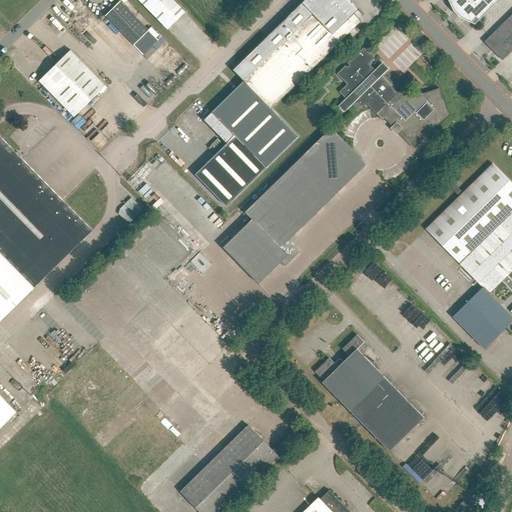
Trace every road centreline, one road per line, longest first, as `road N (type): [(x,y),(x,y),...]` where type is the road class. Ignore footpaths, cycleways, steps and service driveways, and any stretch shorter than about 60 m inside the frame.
road 1 (unclassified): [(402,511),(263,364),(255,341),(503,103)]
road 2 (unclassified): [(114,160),(275,0)]
road 3 (unknown): [(114,160),(101,224),(0,327)]
road 4 (unclassified): [(503,103),(402,0)]
